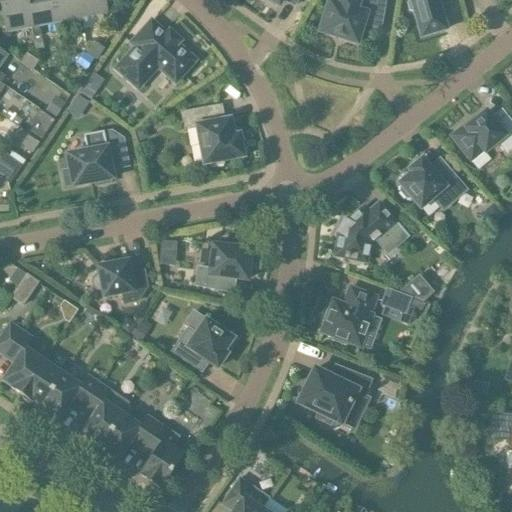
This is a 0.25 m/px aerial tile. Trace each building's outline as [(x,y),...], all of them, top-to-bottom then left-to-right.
[(26,0),(0,0),(6,32),(31,27),(32,27),(26,0)] [(26,0),(32,27),(31,27),(33,38),(41,37),(39,23),(43,22),(47,24),(56,23),(52,0),(26,0)] [(52,0),(56,23),(66,21),(68,17),(73,16),(75,30),(83,29),(77,0),(52,0)] [(77,0),(83,29),(82,18),(106,13),(103,0),(77,0)] [(120,18),(117,6),(121,5),(128,10),(134,0),(103,0),(106,13),(108,20),(120,18)] [(319,32),(334,37),(334,38),(336,38),(336,37),(341,39),(340,40),(342,41),(343,39),(357,44),(363,25),(380,30),(385,0),(332,0),(332,2),(329,1),(319,32)] [(410,0),(407,3),(409,11),(414,12),(421,37),(446,30),(437,0),(410,0)] [(136,47),(116,69),(138,89),(158,67),(176,83),(195,61),(178,45),(181,41),(169,31),(166,35),(151,21),(132,43),(136,47)] [(43,49),(41,39),(34,41),(36,50),(43,49)] [(103,48),(95,43),(88,53),(88,54),(95,59),(103,48)] [(37,62),(27,54),(22,62),(32,69),(37,62)] [(86,54),(79,65),(87,70),(93,60),(86,54)] [(88,83),(80,95),(90,101),(98,90),(88,83)] [(78,96),(71,106),(82,113),(88,103),(78,96)] [(55,101),(48,112),(56,117),(63,107),(55,101)] [(182,113),(185,129),(197,127),(204,165),(211,163),(211,166),(223,164),(222,161),(243,157),(243,153),(245,150),(246,147),(246,143),(243,141),(240,139),(239,135),(233,136),(230,119),(224,120),(221,106),(182,113)] [(465,124),(451,135),(470,158),(482,148),(485,152),(498,141),(507,152),(511,148),(511,123),(501,111),(491,119),(486,112),(467,127),(465,124)] [(30,132),(31,132),(41,139),(47,131),(36,123),(30,132)] [(145,128),(136,132),(140,140),(149,137),(145,128)] [(70,170),(62,171),(65,187),(73,185),(74,186),(95,182),(96,186),(111,183),(110,179),(113,179),(110,165),(128,162),(123,139),(112,131),(104,133),(104,132),(84,136),(87,151),(67,155),(70,170)] [(27,136),(22,144),(33,152),(38,143),(27,136)] [(3,149),(0,155),(0,174),(14,181),(24,159),(3,149)] [(399,184),(401,186),(401,191),(406,198),(412,198),(420,209),(433,198),(440,206),(452,197),(454,199),(465,189),(445,165),(434,174),(421,159),(409,170),(411,173),(409,175),(405,176),(402,178),(401,182),(399,184)] [(339,235),(335,256),(349,259),(349,260),(351,265),(358,266),(362,263),(363,262),(365,262),(369,244),(382,233),(391,243),(403,234),(379,205),(368,214),(363,208),(347,222),(343,220),(336,232),(339,235)] [(163,265),(179,265),(177,240),(162,240),(163,265)] [(251,250),(233,248),(233,245),(221,244),(221,247),(213,246),(210,269),(198,268),(196,285),(233,293),(235,279),(247,280),(249,264),(252,265),(253,253),(250,252),(251,250)] [(93,279),(93,284),(94,288),(98,290),(102,290),(104,297),(122,293),(124,304),(137,301),(147,287),(144,271),(130,273),(127,262),(114,264),(113,260),(101,262),(102,267),(98,267),(99,274),(95,276),(93,279)] [(8,281),(16,286),(25,274),(16,268),(8,281)] [(11,298),(23,305),(31,293),(38,283),(27,275),(11,298)] [(322,332),(334,337),(332,340),(345,345),(347,342),(360,347),(371,316),(370,315),(376,298),(350,288),(341,311),(332,308),(334,303),(335,304),(335,302),(333,302),(329,311),(327,310),(323,321),(325,323),(322,332)] [(410,299),(387,290),(381,305),(405,314),(410,299)] [(172,352),(193,366),(200,356),(217,368),(226,355),(223,352),(232,339),(229,337),(232,333),(217,322),(214,326),(205,320),(196,334),(188,329),(172,352)] [(6,353),(21,330),(10,323),(0,337),(0,349),(5,353),(6,353)] [(1,381),(21,394),(44,360),(25,348),(32,338),(21,330),(6,353),(16,360),(1,381)] [(511,355),(503,381),(511,384),(511,355)] [(44,360),(21,394),(23,396),(23,399),(38,409),(63,373),(44,360)] [(297,393),(298,396),(300,398),(297,403),(318,413),(318,414),(332,421),(332,420),(341,424),(357,391),(365,395),(371,380),(335,366),(331,377),(314,369),(305,388),(302,387),(300,388),(298,390),(297,393)] [(63,373),(38,409),(47,415),(51,415),(59,420),(74,399),(84,406),(99,384),(88,376),(82,386),(63,373)] [(99,448),(122,414),(103,401),(110,391),(99,384),(84,406),(94,413),(80,434),(88,440),(89,443),(94,447),(97,446),(99,448)] [(511,416),(490,413),(494,441),(507,440),(508,444),(511,448),(511,447),(511,416)] [(144,446),(159,424),(148,416),(141,426),(122,414),(99,448),(119,461),(133,439),(144,446)] [(159,424),(144,446),(154,453),(139,475),(159,488),(182,454),(171,447),(178,437),(159,424)] [(231,511),(260,511),(263,509),(269,499),(239,478),(224,501),(235,508),(231,511)] [(288,511),(269,499),(263,509),(260,511),(288,511)]
